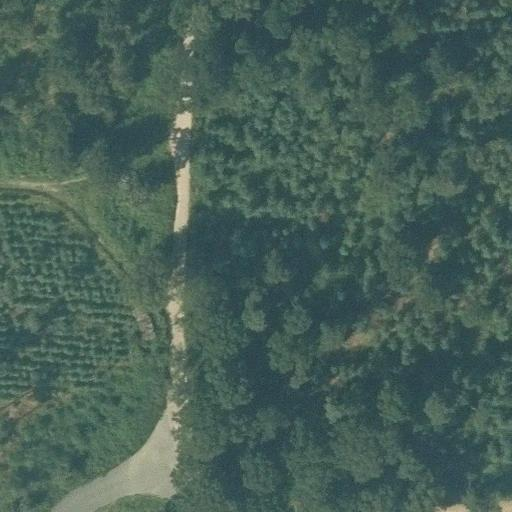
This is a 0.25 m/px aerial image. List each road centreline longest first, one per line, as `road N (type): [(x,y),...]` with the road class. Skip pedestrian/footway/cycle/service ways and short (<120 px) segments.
road 1 (track): [(186,0),(175,329),(182,459)]
road 2 (track): [(183,119),(166,144),(92,175),(0,179)]
road 3 (track): [(175,329),(104,222),(53,181)]
